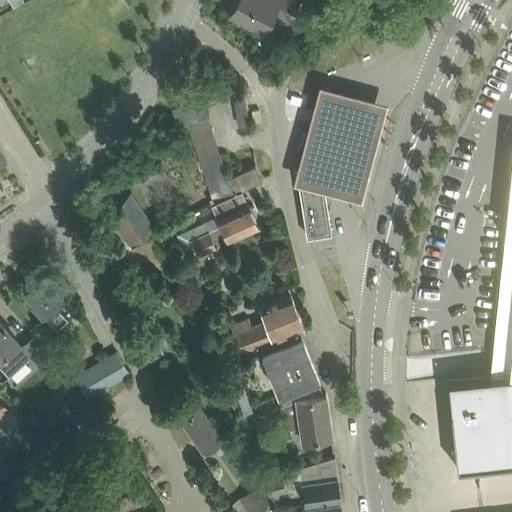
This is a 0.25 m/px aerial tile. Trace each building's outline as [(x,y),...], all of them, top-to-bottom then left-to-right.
[(272,12),(288,20),(298,0),(236,0),(230,11),(263,28),(272,12)] [(321,73),(296,171),(366,189),(391,91),(321,73)] [(229,176),(204,97),(170,107),(178,131),(188,127),(211,201),(240,186),(242,189),(262,179),(255,164),(254,164),(229,176)] [(330,232),(330,227),(320,164),(296,167),(307,235),(320,233),(330,232)] [(502,371),(493,371),(493,374),(494,374),(494,375),(511,372),(511,175),(493,347),(494,352),(500,351),(500,353),(502,371)] [(196,253),(239,233),(257,225),(254,215),(256,211),(253,204),(248,203),(242,189),(240,186),(211,201),(212,202),(221,222),(189,236),(196,253)] [(121,249),(130,244),(129,243),(156,229),(130,191),(107,212),(100,217),(121,249)] [(130,244),(121,249),(143,281),(170,264),(150,234),(131,246),(130,244)] [(31,305),(37,311),(42,317),(45,315),(56,327),(68,317),(56,304),(66,296),(44,271),(23,290),(34,302),(31,305)] [(240,351),(285,333),(304,326),(290,292),(272,299),(258,305),(264,319),(250,323),(247,315),(229,322),(240,351)] [(484,298),(482,321),(493,321),(494,298),(484,298)] [(0,364),(8,373),(30,353),(42,367),(54,356),(34,334),(22,345),(18,340),(5,327),(6,325),(4,323),(2,323),(0,320),(0,364)] [(455,352),(481,351),(481,337),(471,338),(471,323),(454,323),(455,352)] [(320,386),(301,337),(282,345),(262,353),(281,402),(320,386)] [(429,341),(430,356),(455,355),(454,340),(429,341)] [(129,373),(116,349),(74,373),(87,396),(129,373)] [(244,413),(252,410),(235,367),(227,370),(244,413)] [(511,461),(511,372),(494,375),(448,380),(456,467),(511,461)] [(332,434),(325,392),(323,392),(320,386),(281,402),(285,427),(300,426),(300,430),(302,438),(312,437),(330,434),(332,434)] [(18,418),(0,398),(0,417),(9,426),(18,418)] [(202,450),(222,437),(199,403),(179,416),(202,450)] [(305,503),(321,501),(341,497),(335,455),(333,455),(263,475),(268,492),(282,488),(282,489),(302,486),(305,503)] [(236,511),(272,511),(254,485),(238,496),(239,498),(231,504),(236,511)] [(341,511),(340,503),(320,505),(302,508),(302,511),(341,511)]
